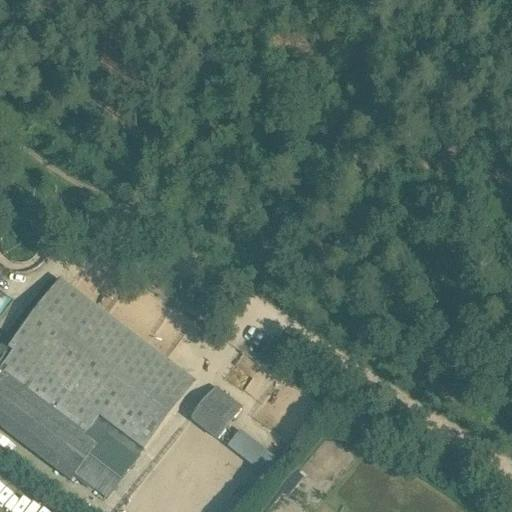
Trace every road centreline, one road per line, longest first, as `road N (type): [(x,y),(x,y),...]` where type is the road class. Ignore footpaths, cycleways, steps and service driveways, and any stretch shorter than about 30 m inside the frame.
road 1 (track): [(120,195),(511,475)]
road 2 (track): [(0,116),(120,195)]
